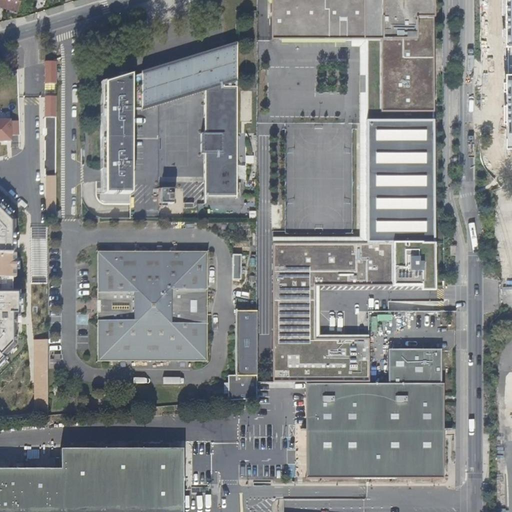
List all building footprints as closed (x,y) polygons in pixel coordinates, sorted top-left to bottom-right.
[(0,0),(0,6),(18,11),(21,0),(0,0)] [(435,219),(433,0),(270,0),(270,36),(368,38),(367,118),(368,238),(279,236),(277,374),(371,374),(369,340),(316,339),(316,286),(436,291),(435,219)] [(500,23),(500,5),(492,5),(492,23),(500,23)] [(105,80),(104,190),(127,190),(128,110),(201,88),(201,132),(197,132),(197,153),(201,153),(201,196),(232,195),(233,44),(168,63),(128,75),(128,72),(105,80)] [(5,119),(0,119),(0,141),(7,141),(6,135),(13,134),(12,121),(5,122),(5,119)] [(173,205),(173,187),(157,187),(157,205),(173,205)] [(0,359),(1,358),(0,356),(0,355),(12,345),(12,315),(14,315),(14,292),(12,291),(12,277),(10,277),(10,254),(9,246),(12,246),(12,233),(9,233),(9,221),(0,211),(0,359)] [(93,311),(93,359),(202,360),(203,251),(93,250),(93,299),(100,299),(100,311),(93,311)] [(238,256),(229,257),(228,279),(238,279),(238,256)] [(232,311),(231,376),(226,376),(225,399),(255,400),(256,311),(232,311)] [(498,380),(511,379),(511,347),(502,348),(502,354),(511,353),(511,358),(506,359),(506,365),(498,365),(498,380)] [(389,352),(389,387),(441,386),(441,352),(389,352)] [(254,387),(256,438),(269,437),(268,386),(254,387)] [(443,477),(441,386),(389,387),(305,388),(306,479),(443,477)] [(0,511),(179,511),(179,453),(52,452),(52,469),(0,469),(0,511)]
